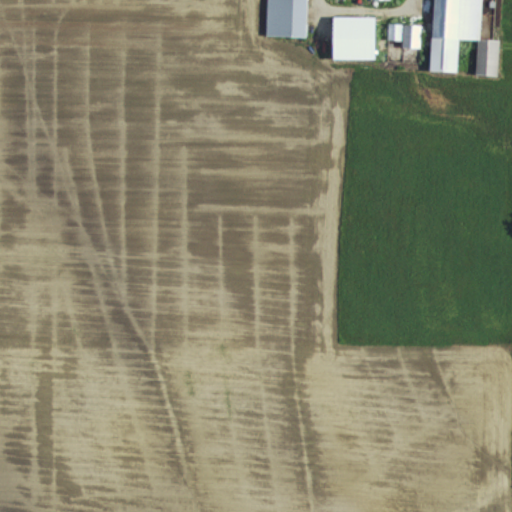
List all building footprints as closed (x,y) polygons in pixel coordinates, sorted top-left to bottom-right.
[(267,0),(267,33),(308,34),(308,0),(267,0)] [(482,0),(435,0),(432,68),(460,70),(461,36),(481,37),(482,0)] [(379,57),(379,13),(335,13),(334,57),(379,57)] [(403,45),(422,45),(422,22),(389,21),(388,38),(403,38),(403,45)] [(500,73),(501,37),(478,37),(477,72),(500,73)]
